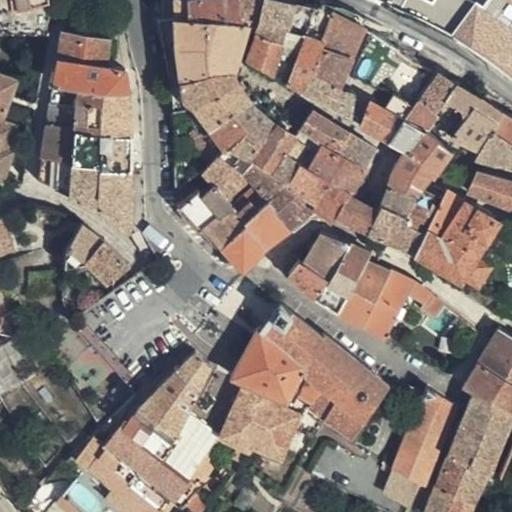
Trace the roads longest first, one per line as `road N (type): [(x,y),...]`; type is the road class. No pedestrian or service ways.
road 1 (residential): [(206,267),(167,226),(153,192),(136,0)]
road 2 (residential): [(354,0),(511,88)]
